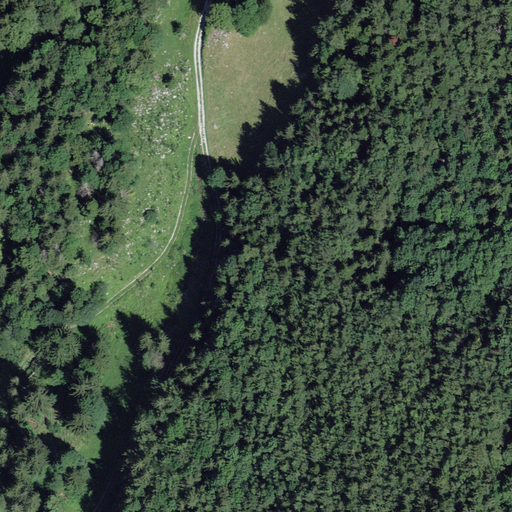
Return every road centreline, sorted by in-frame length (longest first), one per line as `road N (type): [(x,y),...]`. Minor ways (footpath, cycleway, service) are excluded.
road 1 (track): [(95,511),(160,387),(198,269),(206,144),(196,44),(206,0)]
road 2 (track): [(203,118),(178,233),(167,249),(107,304),(56,327),(0,400)]
